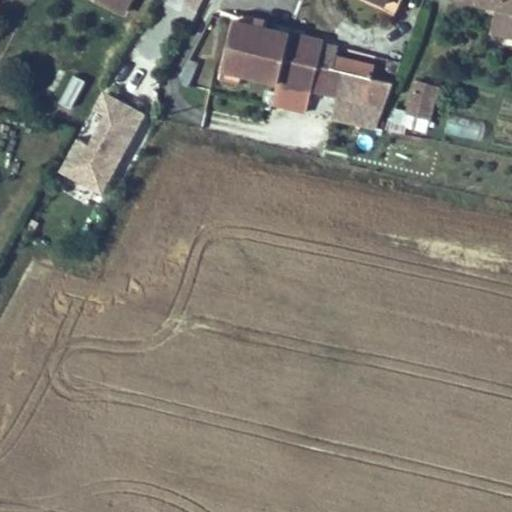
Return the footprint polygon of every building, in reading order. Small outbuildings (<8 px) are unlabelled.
[(132,0),(104,0),(127,12),(132,0)] [(404,0),(374,0),(370,8),(393,21),(404,0)] [(511,0),(454,0),(454,1),(495,11),(489,36),(511,40),(511,0)] [(330,93),(340,95),(335,117),(380,127),(396,82),(371,76),(335,68),(319,66),(325,40),(234,22),(225,71),(314,90),(330,93)] [(76,104),(84,80),(70,75),(61,99),(76,104)] [(432,119),(440,87),(422,82),(413,115),(432,119)] [(102,195),(146,115),(105,93),(85,130),(96,136),(89,147),(79,142),(62,172),(102,195)] [(426,136),(430,119),(395,111),(391,128),(426,136)] [(479,139),(482,121),(451,116),(448,134),(479,139)]
